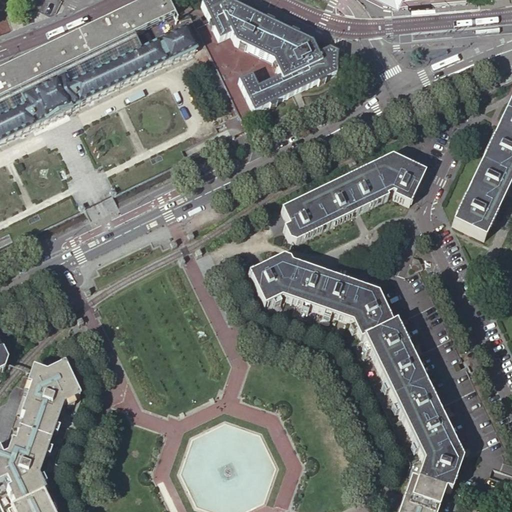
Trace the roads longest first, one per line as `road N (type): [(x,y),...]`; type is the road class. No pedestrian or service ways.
road 1 (tertiary): [(405,98),(0,292)]
road 2 (residential): [(448,79),(463,118),(421,219),(511,411)]
